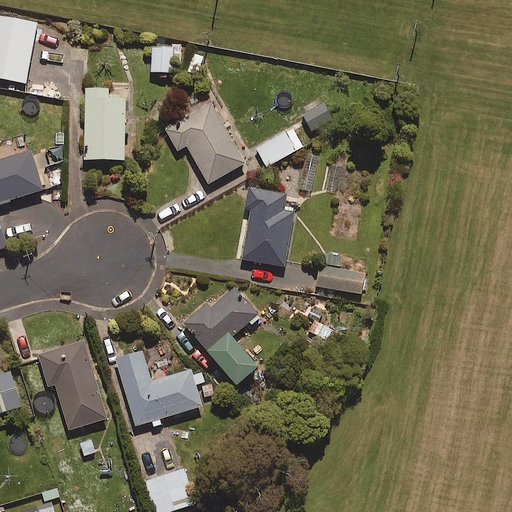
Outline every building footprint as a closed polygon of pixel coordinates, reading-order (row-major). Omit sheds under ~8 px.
[(37,22),(0,15),(0,77),(25,82),(37,22)] [(181,46),(153,45),(151,71),(179,72),(181,46)] [(206,55),(188,49),(181,71),(199,77),(206,55)] [(108,87),(85,87),(85,158),(124,158),(125,96),(108,96),(108,87)] [(65,94),(49,92),(45,113),(61,115),(65,94)] [(333,118),(322,101),(303,113),(314,130),(333,118)] [(244,163),(210,102),(164,128),(177,150),(186,144),(208,183),(244,163)] [(302,146),(292,127),(256,146),(267,165),(302,146)] [(0,158),(0,201),(42,189),(31,150),(0,158)] [(293,197),(252,190),(248,213),(255,214),(246,263),(291,271),(301,214),(290,212),(293,197)] [(371,276),(323,268),(319,290),(367,298),(371,276)] [(252,325),(262,318),(236,286),(210,307),(206,302),(184,320),(235,383),(257,366),(232,334),(249,321),(252,325)] [(333,332),(316,320),(303,337),(320,349),(333,332)] [(106,417),(82,340),(39,354),(48,385),(55,383),(69,429),(106,417)] [(148,354),(119,363),(139,431),(208,410),(197,372),(157,384),(148,354)] [(0,412),(21,406),(10,372),(0,374),(0,412)] [(186,511),(200,508),(188,470),(148,482),(157,511),(186,511)]
